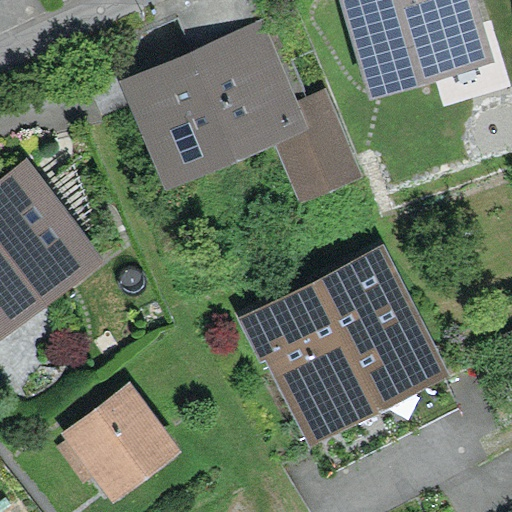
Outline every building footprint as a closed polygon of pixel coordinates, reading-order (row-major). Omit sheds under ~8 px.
[(325,106),(309,100),(299,77),(305,75),(295,51),(280,58),(255,0),(195,0),(191,2),(214,58),(146,87),(176,159),(272,118),(301,185),(349,164),(325,106)] [(350,0),(374,79),(480,48),(465,0),(350,0)] [(41,263),(53,279),(86,253),(36,189),(13,207),(0,191),(0,329),(20,314),(3,292),(41,263)] [(327,442),(438,385),(374,259),(254,320),(267,347),(276,342),(327,442)] [(99,459),(114,479),(161,444),(125,396),(60,444),(81,473),(99,459)]
